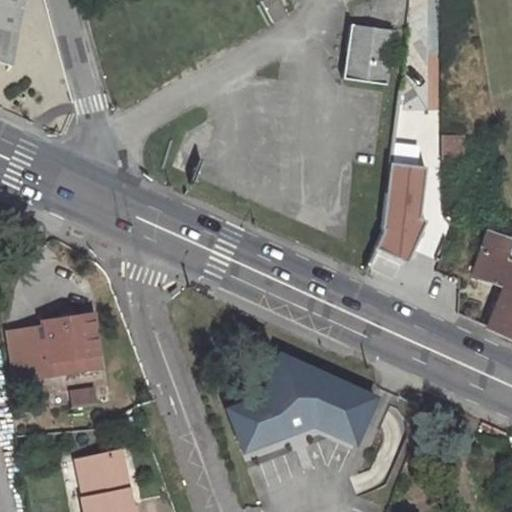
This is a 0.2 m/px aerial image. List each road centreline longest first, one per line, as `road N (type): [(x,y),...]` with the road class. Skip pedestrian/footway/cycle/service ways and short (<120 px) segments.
road 1 (primary): [(117,209),(511,386)]
road 2 (residential): [(217,511),(117,209)]
road 3 (residential): [(57,0),(117,209)]
road 4 (primary): [(0,154),(117,209)]
